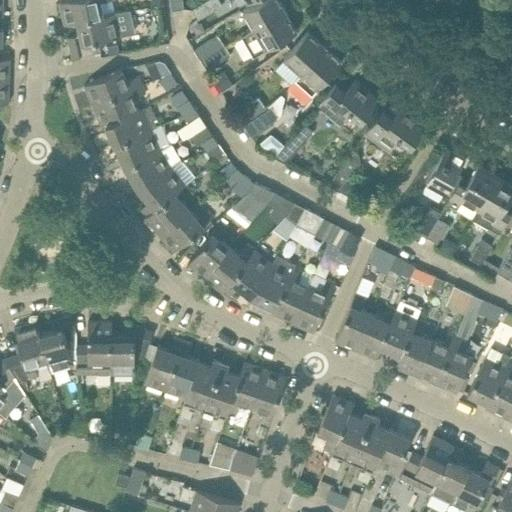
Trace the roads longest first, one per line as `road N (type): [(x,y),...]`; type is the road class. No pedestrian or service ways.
road 1 (residential): [(317,358),(187,299),(115,227),(70,162),(27,149)]
road 2 (residential): [(511,445),(317,358)]
road 3 (residential): [(264,511),(317,358)]
road 4 (residential): [(27,149),(34,0)]
